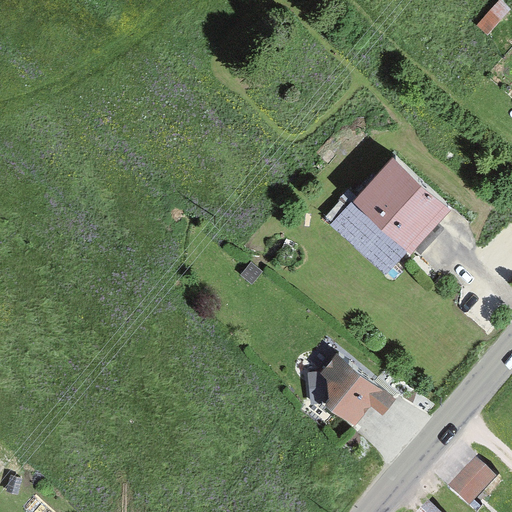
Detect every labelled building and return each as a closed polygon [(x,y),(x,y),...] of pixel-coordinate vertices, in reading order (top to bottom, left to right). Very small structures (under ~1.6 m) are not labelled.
[(432,148),(464,176),(488,149),(457,122),(432,148)] [(350,206),(340,198),(326,214),(387,271),(449,203),(396,155),(350,206)] [(391,394),(336,349),(319,369),(324,373),(326,393),(323,397),(350,420),(366,401),(377,410),(391,394)] [(477,458),(464,471),(485,488),(496,476),(477,458)] [(336,489),(344,479),(331,468),(323,477),(336,489)] [(470,505),(485,488),(464,471),(449,488),(470,505)] [(435,511),(425,502),(416,511),(435,511)]
